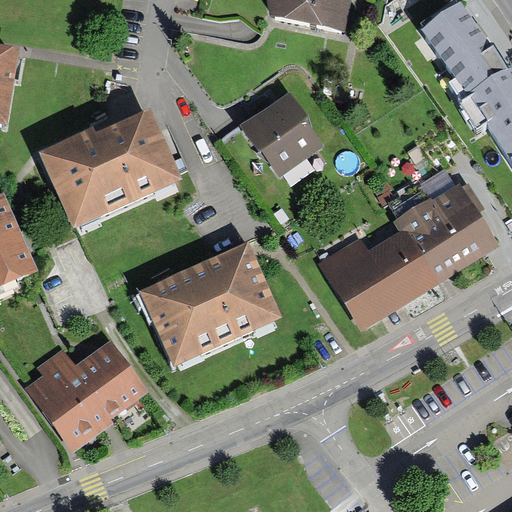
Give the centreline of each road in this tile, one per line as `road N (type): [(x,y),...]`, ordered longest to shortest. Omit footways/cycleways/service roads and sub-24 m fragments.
road 1 (unclassified): [(307,401),(37,511)]
road 2 (unclassified): [(511,289),(307,401)]
road 3 (residential): [(307,401),(388,511)]
